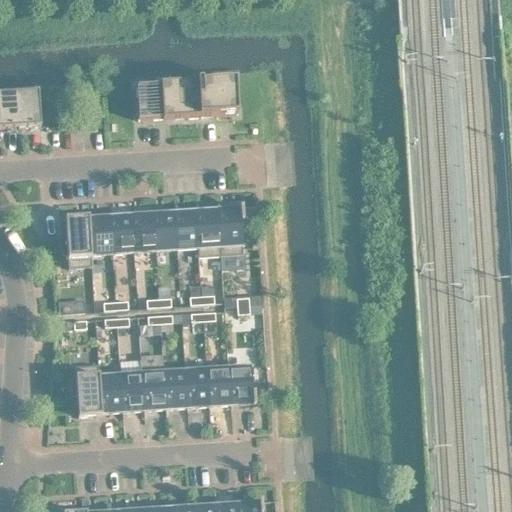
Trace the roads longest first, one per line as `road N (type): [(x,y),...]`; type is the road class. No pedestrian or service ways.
road 1 (residential): [(15,459),(277,449)]
road 2 (residential): [(0,170),(259,153)]
road 3 (residential): [(0,229),(22,289),(15,459)]
